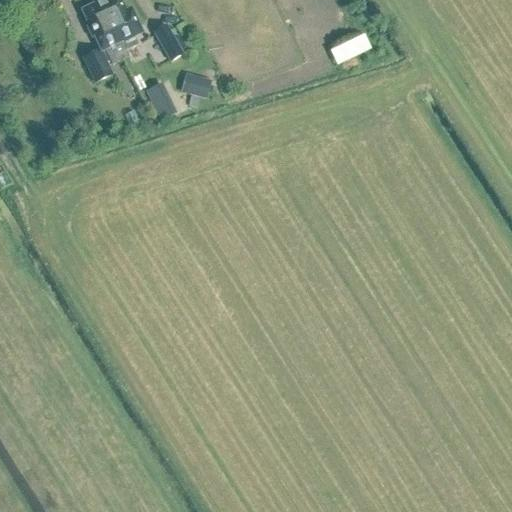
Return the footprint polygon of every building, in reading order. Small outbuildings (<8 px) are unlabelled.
[(131,32),(139,28),(133,16),(128,18),(119,0),(107,0),(96,5),(104,21),(109,19),(118,39),(121,45),(125,53),(137,47),(131,32)] [(104,21),(96,5),(81,12),(88,27),(85,28),(91,40),(93,38),(100,52),(100,54),(101,53),(105,52),(112,67),(128,60),(125,53),(121,45),(118,39),(109,19),(104,21)] [(170,63),(182,56),(166,27),(154,35),(170,63)] [(101,53),(100,54),(100,52),(82,60),(94,85),(112,77),(101,53)] [(160,87),(145,94),(160,124),(175,116),(160,87)]
